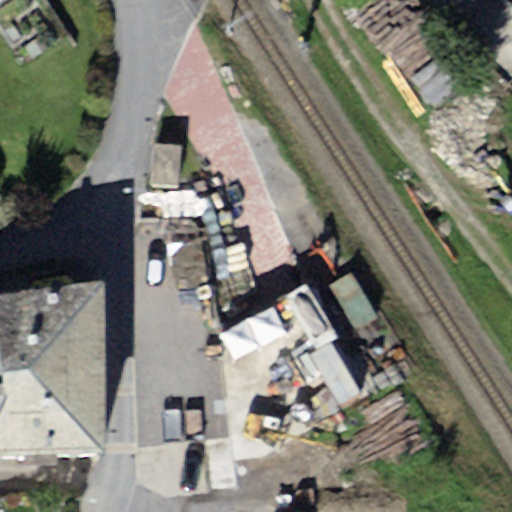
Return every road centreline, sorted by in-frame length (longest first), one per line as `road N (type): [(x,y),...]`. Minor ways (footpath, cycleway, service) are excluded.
road 1 (residential): [(99,511),(115,465),(121,403),(118,282),(104,199)]
road 2 (residential): [(144,0),(161,51),(104,199)]
